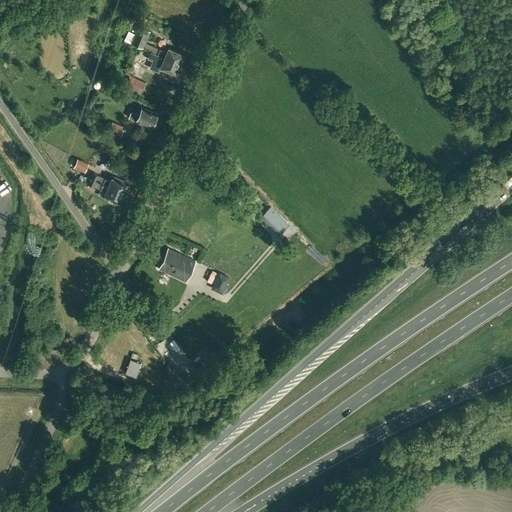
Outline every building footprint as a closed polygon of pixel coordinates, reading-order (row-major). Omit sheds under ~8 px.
[(142,49),(145,42),(149,32),(138,27),(131,44),(142,49)] [(153,47),(151,53),(179,65),(183,54),(168,48),(166,52),(153,47)] [(175,74),(179,65),(151,53),(149,58),(161,63),(159,67),(175,74)] [(133,61),(123,85),(141,93),(145,82),(136,78),(142,65),(133,61)] [(149,83),(144,95),(156,100),(161,88),(149,83)] [(155,121),(157,117),(156,116),(157,114),(142,107),(139,115),(131,112),(128,118),(136,121),(135,122),(142,125),(140,129),(148,133),(154,121),(155,121)] [(76,114),(73,121),(85,125),(87,117),(76,114)] [(118,141),(124,127),(112,121),(106,135),(118,141)] [(73,167),(75,168),(82,171),(85,172),(89,163),(77,158),(73,167)] [(80,175),(82,171),(75,168),(71,177),(85,183),(86,181),(87,181),(86,184),(105,192),(104,196),(119,203),(119,201),(120,202),(122,198),(121,197),(123,194),(89,178),(80,175)] [(91,173),(89,178),(123,194),(125,190),(126,190),(128,186),(127,185),(127,184),(112,177),(110,181),(91,173)] [(269,207),(262,215),(277,230),(284,223),(269,207)] [(185,281),(195,261),(168,248),(158,268),(185,281)] [(82,282),(81,290),(89,291),(91,284),(82,282)] [(102,356),(99,363),(107,366),(109,358),(102,356)] [(135,376),(140,362),(130,359),(125,373),(135,376)] [(72,434),(68,441),(75,445),(79,438),(72,434)]
